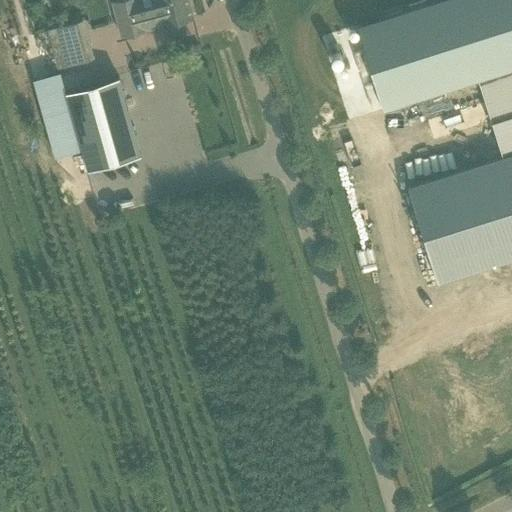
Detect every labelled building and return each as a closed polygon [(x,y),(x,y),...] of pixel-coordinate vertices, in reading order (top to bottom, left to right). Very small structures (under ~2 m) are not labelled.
[(119,39),(193,18),(188,0),(140,0),(132,3),(131,0),(125,0),(109,4),(119,39)] [(511,0),(436,0),(356,25),(382,109),(478,79),(502,155),(511,151),(511,0)] [(84,19),(49,28),(59,69),(94,60),(84,19)] [(118,77),(64,92),(86,171),(140,156),(118,77)] [(511,151),(502,155),(406,186),(437,282),(511,258),(511,151)]
